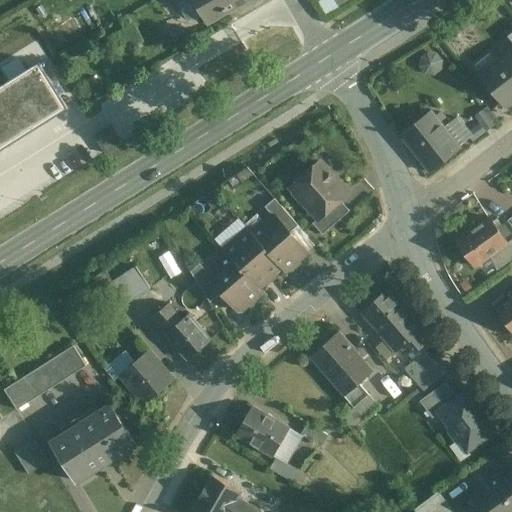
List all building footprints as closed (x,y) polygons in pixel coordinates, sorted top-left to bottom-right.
[(195,0),(209,23),(210,23),(209,21),(224,12),(225,14),(229,12),(228,10),(236,5),(237,7),(249,0),(195,0)] [(319,0),(326,12),(347,0),(319,0)] [(441,52),(421,51),(420,71),(440,72),(441,52)] [(511,53),(481,77),(503,107),(511,100),(511,53)] [(40,62),(0,87),(0,150),(69,107),(40,62)] [(431,112),(402,134),(430,172),(460,150),(431,112)] [(320,162),(304,176),(301,176),(294,182),(294,185),(291,187),(318,219),(319,219),(340,201),(348,194),(337,183),(338,180),(330,171),(327,171),(320,162)] [(298,226),(275,199),(265,207),(273,216),(273,215),(289,234),(298,226)] [(340,201),(319,219),(318,219),(313,224),(322,235),(349,212),(340,201)] [(289,234),(273,215),(273,216),(253,233),(252,234),(281,267),(281,268),(284,272),(306,253),(289,234)] [(489,218),(457,240),(475,265),(488,256),(506,244),(489,218)] [(249,229),(224,250),(228,255),(242,271),(251,264),(267,281),(268,280),(267,279),(281,268),(281,267),(252,234),(253,233),(249,229)] [(511,240),(506,244),(488,256),(496,268),(511,256),(511,240)] [(242,271),(228,255),(208,273),(207,273),(223,291),(240,311),(261,292),(259,289),(258,289),(242,271)] [(223,291),(207,273),(208,273),(200,264),(191,272),(210,303),(223,291)] [(267,281),(251,264),(242,271),(258,289),(259,289),(267,281)] [(137,267),(113,283),(127,305),(152,290),(137,267)] [(127,305),(113,283),(102,290),(116,312),(127,305)] [(389,289),(362,313),(396,351),(423,328),(389,289)] [(511,291),(510,293),(511,295),(511,298),(496,310),(511,332),(511,291)] [(183,320),(169,303),(153,317),(189,359),(192,356),(195,360),(203,353),(200,350),(213,339),(191,313),(183,320)] [(372,371),(338,333),(308,359),(342,397),(357,384),(372,371)] [(75,346),(5,390),(17,410),(87,366),(75,346)] [(151,352),(123,376),(146,403),(174,379),(151,352)] [(444,375),(425,353),(405,369),(424,392),(444,375)] [(446,383),(420,402),(432,419),(440,413),(439,412),(457,399),(446,383)] [(378,408),(357,384),(342,397),(353,410),(353,409),(363,421),(378,408)] [(457,399),(439,412),(440,413),(450,427),(449,432),(456,442),(461,443),(467,451),(494,432),(466,393),(457,399)] [(111,404),(91,417),(92,420),(75,430),(74,428),(52,442),(77,481),(137,444),(111,404)] [(289,429),(253,407),(236,434),(272,456),(288,430),(289,429)] [(353,410),(343,419),(352,431),(363,421),(353,409),(353,410)] [(326,437),(306,425),(300,437),(302,438),(320,448),(326,437)] [(300,437),(288,430),(272,456),(276,458),(286,464),(302,438),(300,437)] [(35,440),(15,453),(29,475),(49,462),(35,440)] [(286,464),(276,458),(270,468),(294,482),(299,472),(286,464)] [(511,511),(511,469),(510,468),(470,497),(481,511),(511,511)] [(242,491),(213,475),(194,508),(201,511),(257,511),(260,509),(239,497),(242,491)] [(452,511),(438,491),(413,510),(414,511),(452,511)]
